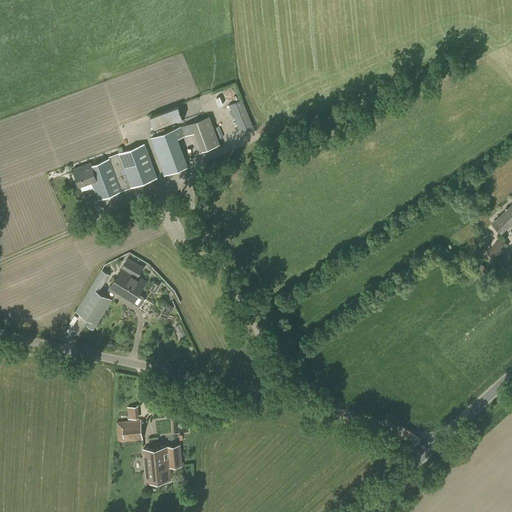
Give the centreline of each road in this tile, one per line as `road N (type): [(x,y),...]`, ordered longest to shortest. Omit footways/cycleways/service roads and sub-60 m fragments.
road 1 (unclassified): [(434,441),(0,334)]
road 2 (unknown): [(178,178),(282,384),(282,399)]
